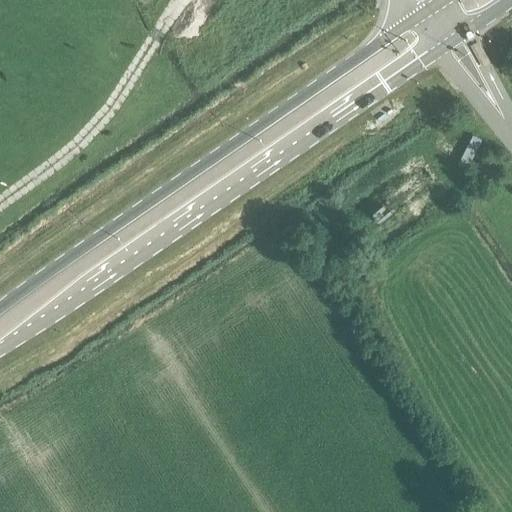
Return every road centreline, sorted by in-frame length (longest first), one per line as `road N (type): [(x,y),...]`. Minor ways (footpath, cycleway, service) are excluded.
road 1 (primary): [(0,350),(441,48)]
road 2 (primary): [(418,17),(229,141),(0,309)]
road 3 (track): [(0,204),(79,145),(182,0)]
